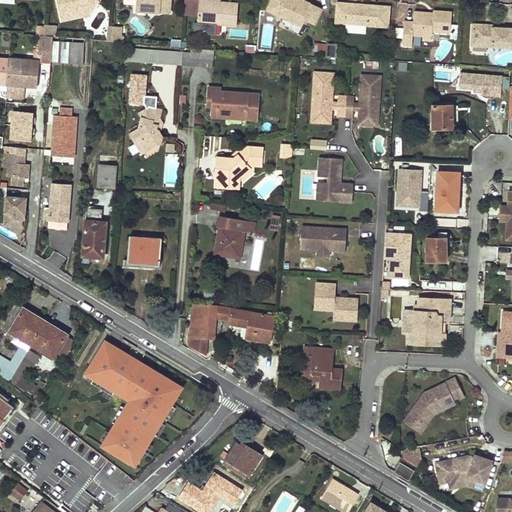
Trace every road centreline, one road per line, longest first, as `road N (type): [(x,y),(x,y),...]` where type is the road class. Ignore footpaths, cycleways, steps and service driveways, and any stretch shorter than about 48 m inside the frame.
road 1 (residential): [(235,392),(0,249)]
road 2 (residential): [(437,511),(235,392)]
road 3 (unknown): [(61,276),(82,140),(65,67)]
road 4 (residential): [(119,511),(212,428),(235,392)]
